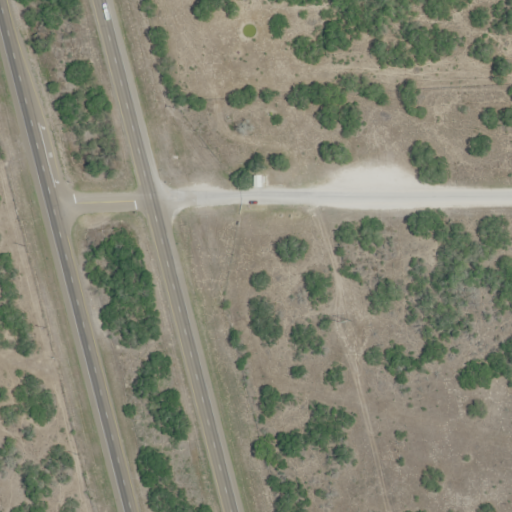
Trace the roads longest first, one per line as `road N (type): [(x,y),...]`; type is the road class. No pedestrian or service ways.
road 1 (trunk): [(2,0),(137,511)]
road 2 (trunk): [(234,511),(100,0)]
road 3 (residential): [(54,203),(511,195)]
